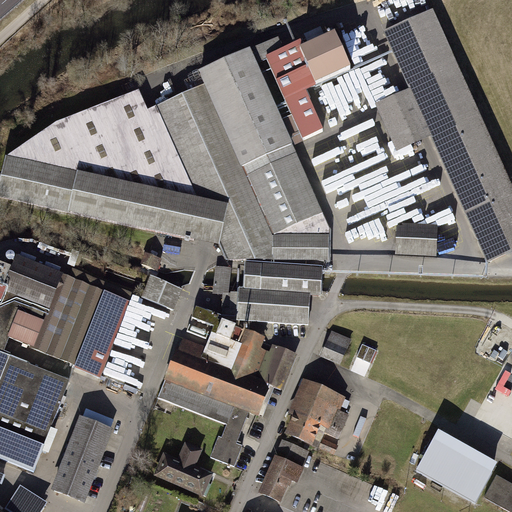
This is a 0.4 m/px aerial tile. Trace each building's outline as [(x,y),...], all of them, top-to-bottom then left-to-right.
[(511,188),(433,12),(383,35),(487,265),(511,253),(511,188)] [(309,38),(325,33),(323,27),(307,32),(309,38)] [(279,40),(248,53),(254,69),(268,63),(292,119),(281,124),(289,141),(301,135),(303,140),(322,132),(305,93),(347,75),(330,37),(301,50),(298,44),(284,50),(279,40)] [(3,159),(0,171),(0,200),(217,252),(224,266),(234,266),(233,273),(240,271),(236,324),(307,328),(309,298),(320,299),(322,270),(330,270),(329,233),(289,141),(281,124),(254,69),(248,53),(197,76),(203,88),(148,112),(137,93),(55,123),(3,159)] [(437,225),(396,223),(394,257),(435,259),(437,225)] [(142,263),(158,270),(164,258),(147,251),(142,263)] [(0,463),(31,477),(69,384),(9,359),(10,356),(5,354),(10,341),(65,364),(67,365),(99,378),(130,304),(17,258),(3,292),(0,291),(0,463)] [(216,266),(215,293),(231,293),(232,266),(216,266)] [(182,292),(151,279),(142,299),(173,313),(182,292)] [(205,348),(182,339),(158,398),(229,426),(222,443),(220,442),(213,459),(235,468),(243,448),(237,446),(246,423),(247,422),(249,417),(258,421),(269,392),(282,397),(298,357),(270,346),(267,352),(261,350),(264,341),(219,323),(222,317),(193,306),(187,322),(211,332),(205,348)] [(351,342),(332,333),(320,358),(340,367),(351,342)] [(293,417),(283,438),(316,452),(323,437),(338,443),(349,417),(339,413),(345,400),(303,381),(288,415),(293,417)] [(111,433),(77,420),(49,495),(84,508),(111,433)] [(494,467),(434,436),(413,476),(473,508),(494,467)] [(338,448),(324,441),(320,449),(335,456),(338,448)] [(283,442),(276,459),(272,457),(256,495),(278,504),(287,483),(295,486),(308,457),(309,453),(283,442)] [(177,461),(162,455),(151,479),(202,502),(213,478),(194,470),(202,453),(184,445),(177,461)] [(511,511),(511,487),(496,478),(484,500),(506,511),(511,511)] [(20,485),(7,510),(12,511),(42,511),(49,499),(20,485)]
